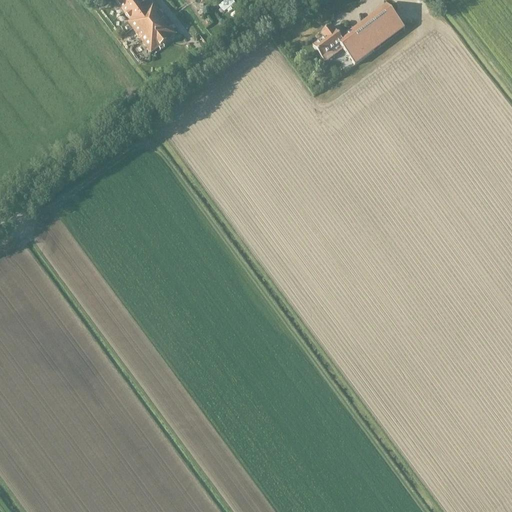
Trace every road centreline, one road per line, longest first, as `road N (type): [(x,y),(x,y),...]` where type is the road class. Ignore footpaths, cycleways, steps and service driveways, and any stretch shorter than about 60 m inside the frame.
road 1 (unclassified): [(0,217),(296,0)]
road 2 (track): [(65,0),(149,106)]
